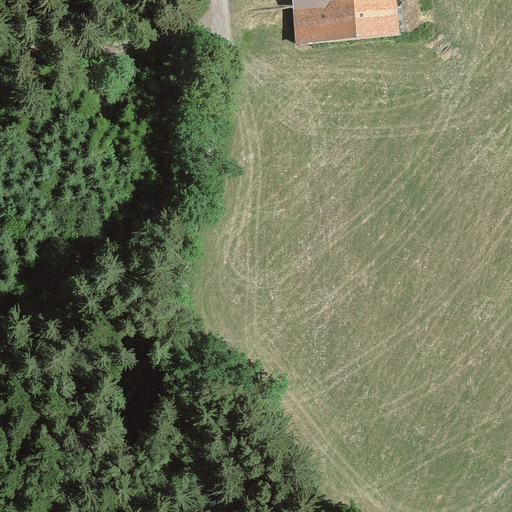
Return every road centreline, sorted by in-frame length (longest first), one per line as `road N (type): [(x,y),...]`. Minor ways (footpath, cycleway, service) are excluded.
road 1 (track): [(223,0),(219,75),(180,275),(176,347),(187,425),(214,511)]
road 2 (track): [(0,48),(159,41),(224,22)]
